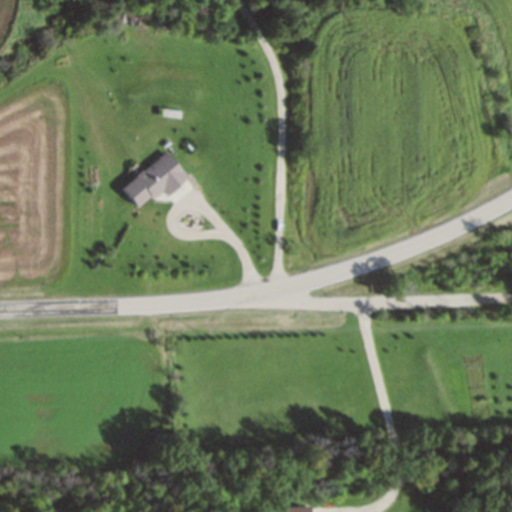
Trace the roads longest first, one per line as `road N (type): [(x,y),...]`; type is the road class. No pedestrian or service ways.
road 1 (tertiary): [(511,198),(413,246),(274,288),(165,304),(0,311)]
road 2 (residential): [(511,298),(326,306),(274,288)]
